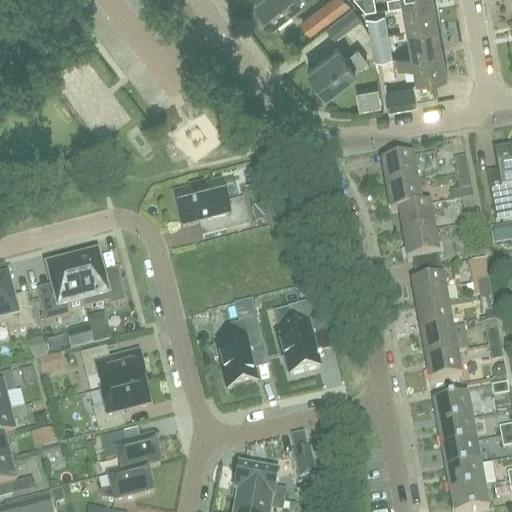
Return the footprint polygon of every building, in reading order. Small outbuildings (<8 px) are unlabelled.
[(40,36),(12,0),(0,0),(0,19),(29,57),(57,36),(52,28),(40,36)] [(272,23),(300,2),(298,0),(257,0),(256,2),(272,23)] [(344,0),(332,0),(320,9),(330,22),(350,7),(344,0)] [(354,0),(366,12),(370,11),(368,0),(354,0)] [(402,6),(433,0),(387,0),(389,9),(402,6)] [(406,31),(438,25),(433,0),(402,6),(406,31)] [(335,40),(361,20),(352,7),(325,28),(335,40)] [(370,37),(387,34),(383,15),(367,18),(370,37)] [(411,56),(442,50),(438,25),(406,31),(410,55),(411,56)] [(391,59),(391,58),(387,34),(370,37),(375,62),(381,61),(391,59)] [(367,62),(373,57),(367,42),(357,50),(345,59),(337,49),(308,70),(326,94),(355,72),(354,71),(367,62)] [(391,59),(381,61),(384,79),(394,78),(393,69),(397,68),(397,69),(413,67),(415,81),(447,76),(442,50),(411,56),(410,55),(391,58),(391,59)] [(155,78),(142,85),(157,111),(170,104),(155,78)] [(389,111),(415,106),(411,87),(385,92),(389,111)] [(197,126),(177,140),(191,159),(211,146),(197,126)] [(503,197),(491,200),(495,223),(511,220),(511,152),(495,156),(503,197)] [(457,180),(470,178),(466,157),(454,160),(457,180)] [(385,189),(417,183),(413,158),(381,164),(385,189)] [(461,200),(473,198),(471,188),(470,178),(457,180),(461,200)] [(422,208),(422,207),(417,183),(385,189),(390,214),(398,213),(398,212),(422,208)] [(175,197),(183,228),(222,218),(226,233),(250,227),(243,201),(226,205),(221,185),(175,197)] [(465,220),(477,218),(473,198),(461,200),(465,220)] [(402,237),(434,231),(430,206),(422,207),(422,208),(398,212),(398,213),(402,237)] [(477,218),(465,220),(468,240),(480,238),(477,218)] [(499,242),(511,239),(511,225),(496,228),(499,242)] [(434,231),(402,237),(407,262),(439,257),(434,231)] [(97,257),(72,263),(83,304),(84,310),(109,303),(110,307),(126,303),(120,280),(105,284),(97,257)] [(473,262),(479,297),(491,295),(488,280),(485,260),(484,260),(473,262)] [(67,308),(83,304),(72,263),(47,270),(54,297),(39,301),(45,324),(70,318),(67,308)] [(416,310),(448,304),(443,278),(411,284),(416,310)] [(0,327),(7,326),(9,335),(34,328),(27,303),(14,307),(7,280),(1,282),(0,279),(0,327)] [(491,295),(479,297),(482,313),(494,311),(491,295)] [(277,334),(283,359),(286,359),(290,377),(319,369),(310,336),(326,332),(324,329),(309,304),(288,310),(293,329),(277,334)] [(420,334),(452,329),(448,304),(416,310),(420,334)] [(231,341),(215,345),(216,348),(212,350),(215,362),(219,360),(227,391),(233,389),(234,394),(252,389),(251,385),(257,383),(249,351),(263,348),(256,320),(227,328),(231,341)] [(89,327),(81,329),(86,348),(94,346),(89,327)] [(425,359),(457,353),(452,329),(420,334),(425,359)] [(500,345),(497,330),(485,332),(488,347),(500,345)] [(109,332),(92,337),(94,345),(112,341),(109,332)] [(500,345),(488,347),(491,362),(503,360),(500,345)] [(101,350),(80,356),(87,380),(98,377),(102,391),(102,392),(143,381),(143,382),(145,381),(138,355),(110,363),(107,352),(106,349),(101,350)] [(457,353),(425,359),(429,385),(461,379),(457,353)] [(63,356),(43,362),(46,374),(67,368),(63,356)] [(32,370),(21,372),(25,388),(36,385),(32,370)] [(0,413),(9,412),(4,396),(16,393),(11,374),(0,376),(0,413)] [(104,407),(92,410),(99,434),(125,427),(121,413),(149,406),(143,382),(143,381),(102,392),(102,391),(100,391),(104,407)] [(493,397),(509,395),(507,384),(491,387),(493,397)] [(437,427),(472,421),(467,398),(433,404),(437,427)] [(9,412),(0,413),(0,439),(3,438),(3,439),(15,436),(9,412)] [(441,450),(476,443),(472,421),(437,427),(441,450)] [(59,424),(35,425),(36,444),(60,443),(59,424)] [(501,438),(511,436),(511,425),(499,428),(501,438)] [(121,474),(159,464),(160,464),(153,439),(126,446),(123,434),(100,440),(103,452),(106,462),(117,459),(121,473),(121,474)] [(511,436),(501,438),(503,448),(511,446),(511,436)] [(0,463),(9,461),(3,439),(3,438),(0,439),(0,463)] [(446,472),(480,466),(476,443),(441,450),(446,472)] [(43,464),(63,459),(60,447),(40,452),(43,464)] [(300,478),(314,474),(308,451),(294,454),(300,478)] [(15,485),(9,461),(0,463),(0,489),(9,487),(12,498),(35,492),(33,480),(15,485)] [(121,474),(121,473),(108,477),(111,490),(99,493),(101,500),(114,503),(153,493),(147,468),(160,465),(160,464),(159,464),(121,474)] [(235,493),(283,502),(285,493),(275,491),(278,476),(261,473),(262,469),(248,466),(247,470),(239,469),(235,493)] [(450,494),(484,488),(480,466),(446,472),(450,494)] [(484,488),(450,494),(452,511),(484,511),(488,511),(484,488)] [(279,511),(281,511),(283,502),(235,493),(235,494),(238,495),(235,511),(268,511),(269,510),(279,511)] [(54,511),(50,496),(18,505),(19,511),(54,511)]
